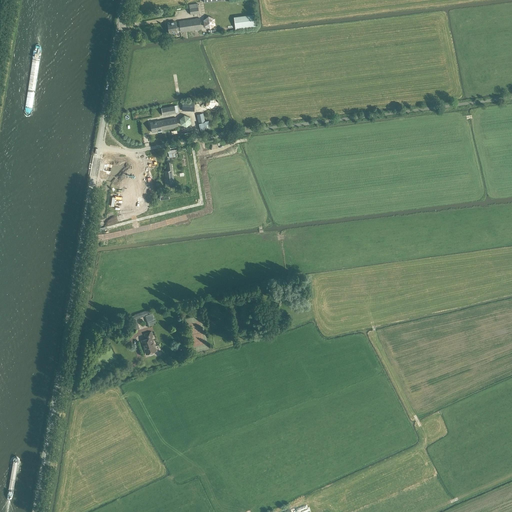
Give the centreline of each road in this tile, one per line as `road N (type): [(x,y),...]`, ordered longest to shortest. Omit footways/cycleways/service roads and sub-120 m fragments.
road 1 (unclassified): [(511,98),(133,149),(98,146)]
road 2 (tertiary): [(35,511),(98,146)]
road 3 (tertiary): [(98,146),(123,0)]
